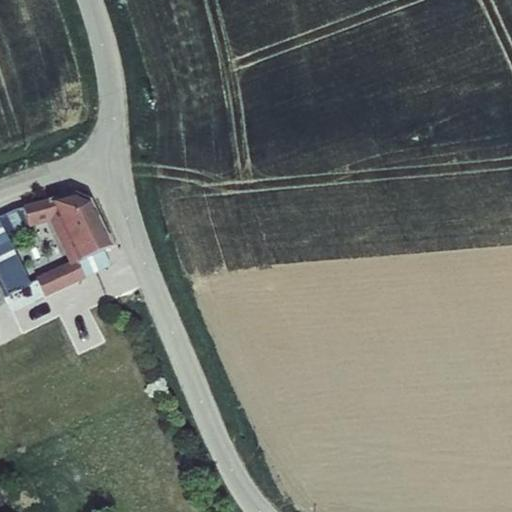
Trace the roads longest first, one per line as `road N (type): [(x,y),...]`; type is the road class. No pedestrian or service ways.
road 1 (tertiary): [(257,511),(231,474),(141,252),(113,146)]
road 2 (tertiary): [(113,146),(106,59),(89,0)]
road 3 (unclassified): [(113,146),(0,191)]
